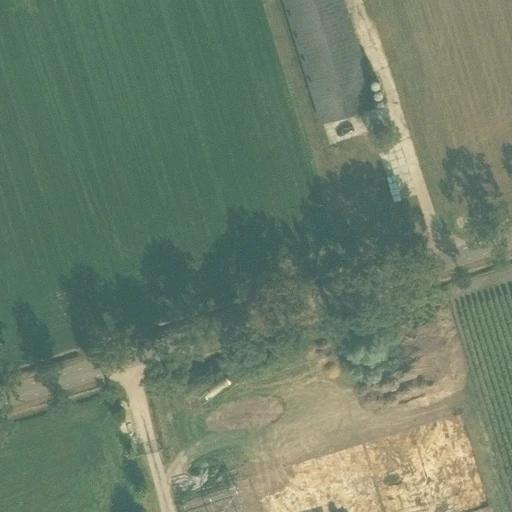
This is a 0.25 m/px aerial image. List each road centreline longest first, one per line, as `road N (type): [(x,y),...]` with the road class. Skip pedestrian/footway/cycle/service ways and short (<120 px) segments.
road 1 (tertiary): [(0,396),(511,236)]
road 2 (unknown): [(124,357),(169,511)]
